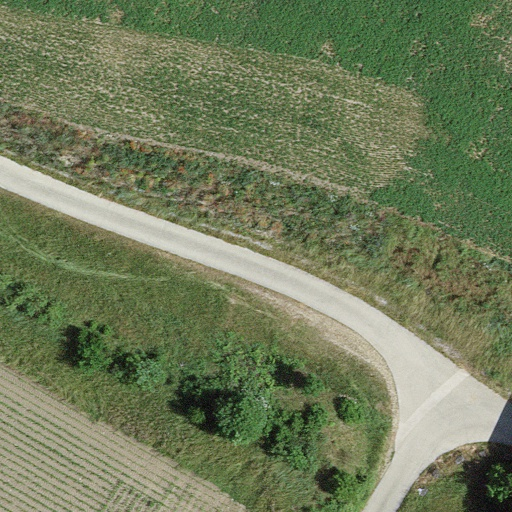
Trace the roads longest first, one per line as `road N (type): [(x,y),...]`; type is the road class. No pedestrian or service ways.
road 1 (track): [(445,386),(346,307),(0,173)]
road 2 (track): [(511,432),(445,386),(372,511)]
